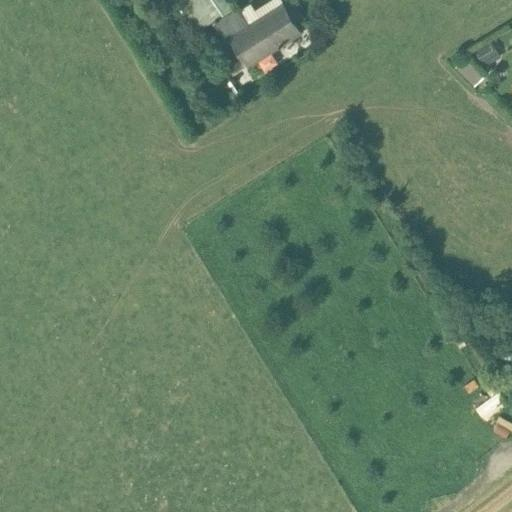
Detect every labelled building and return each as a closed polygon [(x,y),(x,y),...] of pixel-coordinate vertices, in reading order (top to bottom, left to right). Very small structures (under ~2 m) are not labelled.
[(150,0),(157,11),(175,0),(150,0)] [(193,0),(177,0),(197,31),(208,24),(193,0)] [(193,0),(208,24),(213,21),(235,7),(231,0),(193,0)] [(249,3),(239,9),(250,25),(284,4),(281,0),(267,0),(252,9),(249,3)] [(251,27),(231,39),(247,66),(301,32),(284,4),(250,25),(251,27)] [(251,27),(250,25),(239,9),(237,5),(235,7),(213,21),(226,42),(231,39),(251,27)] [(490,37),(472,48),(483,65),(500,55),(490,37)] [(231,39),(226,42),(209,53),(226,79),(247,66),(231,39)] [(477,80),(484,72),(467,56),(460,64),(477,80)] [(477,405),(485,417),(508,401),(500,389),(477,405)]
